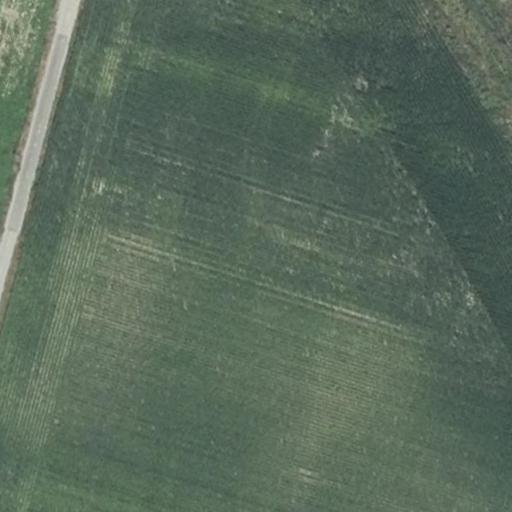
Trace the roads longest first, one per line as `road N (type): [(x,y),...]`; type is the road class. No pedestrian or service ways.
road 1 (track): [(0,267),(68,0)]
road 2 (track): [(437,0),(511,122)]
